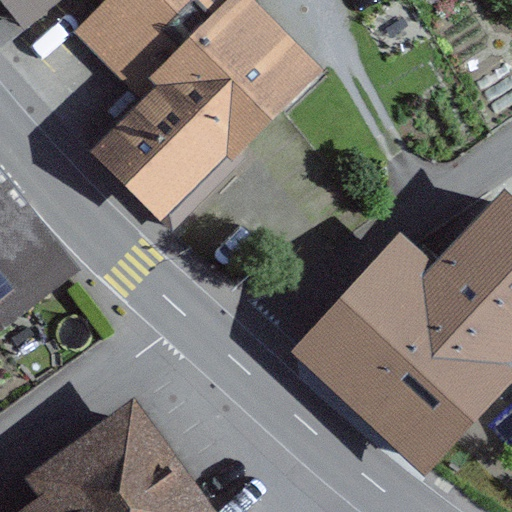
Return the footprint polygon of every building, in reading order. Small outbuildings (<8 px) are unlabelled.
[(0,0),(0,3),(24,32),(62,0),(0,0)] [(104,0),(73,32),(142,101),(165,79),(243,0),(104,0)] [(325,71),(254,0),(243,0),(165,79),(241,155),(325,71)] [(230,165),(241,155),(165,79),(142,101),(87,155),(158,226),(225,160),(230,165)] [(0,330),(78,273),(0,168),(0,330)] [(506,377),(511,370),(511,244),(487,221),(435,277),(404,249),(317,343),(429,446),(499,371),(506,377)] [(195,511),(130,421),(46,482),(59,501),(43,511),(195,511)]
